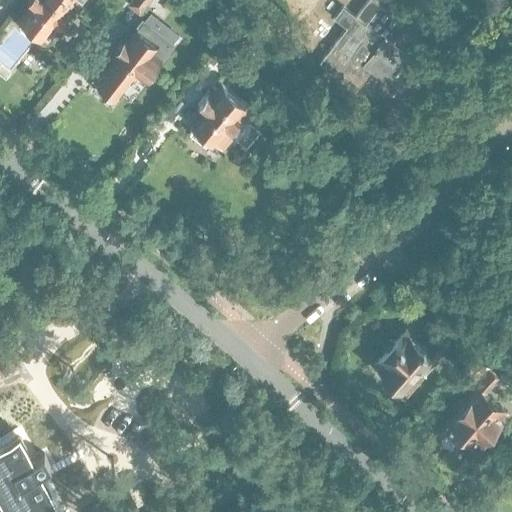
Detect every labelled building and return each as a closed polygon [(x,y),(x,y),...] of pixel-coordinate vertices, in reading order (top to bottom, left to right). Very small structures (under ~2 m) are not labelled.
[(22,19),(19,23),(36,36),(39,33),(43,36),(54,22),(58,25),(69,11),(65,8),(70,0),(27,0),(27,1),(30,3),(20,17),(22,19)] [(140,11),(148,0),(131,0),(130,2),(140,11)] [(392,44),(407,24),(415,15),(395,0),(367,0),(356,15),(343,5),(334,17),(347,27),(322,60),(328,65),(326,68),(356,91),(374,68),(399,88),(418,64),(392,44)] [(107,66),(97,78),(101,81),(98,84),(112,95),(115,92),(118,94),(137,71),(146,78),(173,42),(143,19),(137,27),(129,37),(127,35),(116,49),(118,51),(107,66)] [(245,119),(254,107),(222,83),(214,94),(210,91),(199,104),(202,107),(192,121),(196,125),(190,133),(210,148),(216,140),(224,146),(234,132),(231,130),(242,116),(245,119)] [(408,392),(451,344),(443,336),(428,353),(403,331),(394,341),(390,338),(383,347),(386,349),(374,363),(408,392)] [(464,375),(473,384),(489,366),(479,358),(464,375)] [(485,392),(499,376),(490,368),(476,384),(482,389),(452,421),(478,445),(508,413),(485,392)] [(20,431),(0,442),(0,492),(10,511),(55,511),(61,509),(41,471),(52,466),(45,453),(34,458),(20,431)]
